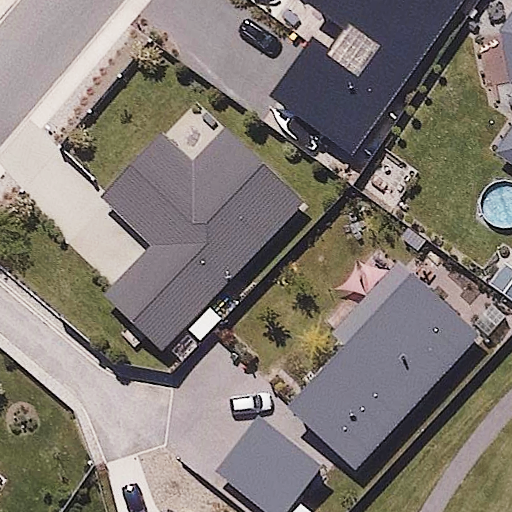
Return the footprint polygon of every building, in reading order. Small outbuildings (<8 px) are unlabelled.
[(340,0),(254,115),(339,174),(467,0),(340,0)] [(511,5),(482,48),(511,74),(511,148),(508,156),(511,158),(511,5)] [(148,243),(91,292),(149,347),(297,198),(221,122),(186,158),(159,133),(100,194),(148,243)] [(395,279),(279,412),(354,471),(468,333),(395,279)] [(253,434),(214,481),(250,511),(287,511),(314,479),(253,434)]
